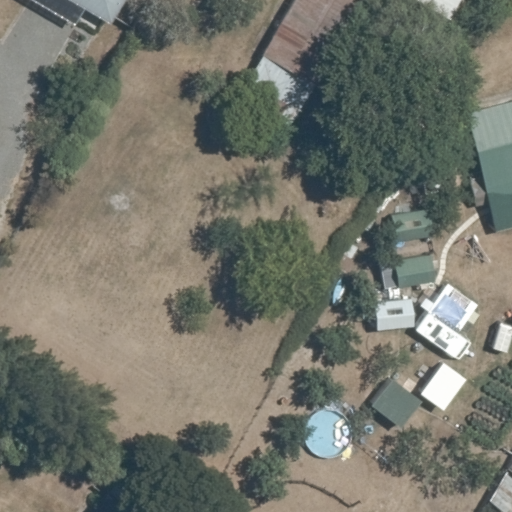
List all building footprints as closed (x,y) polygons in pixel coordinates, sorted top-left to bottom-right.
[(76,0),(115,21),(126,0),(76,0)] [(366,0),(292,0),(248,80),(304,111),(366,0)] [(456,0),(426,0),(448,13),(456,0)] [(511,96),(466,108),(496,229),(511,225),(511,96)] [(433,234),(429,208),(394,212),(398,239),(433,234)] [(511,511),(511,480),(503,475),(487,504),(501,511),(511,511)]
